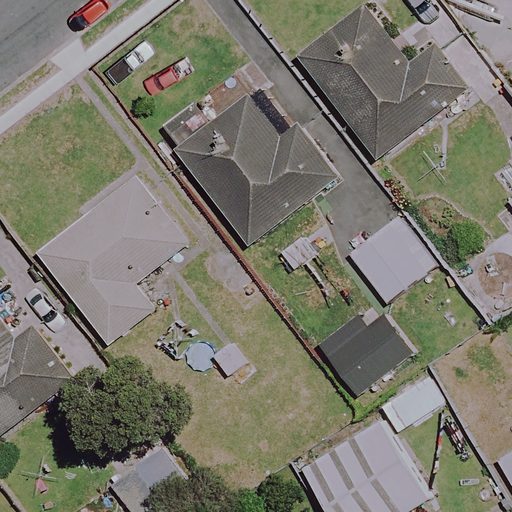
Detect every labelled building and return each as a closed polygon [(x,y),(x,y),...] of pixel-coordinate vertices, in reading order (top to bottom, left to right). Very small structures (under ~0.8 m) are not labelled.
[(414,69),(370,11),(307,58),(383,160),(473,93),(440,50),(414,69)] [(323,120),(289,74),(185,150),(255,246),(346,180),(309,130),(323,120)] [(193,245),(143,180),(46,255),(116,345),(161,310),(142,285),(193,245)] [(441,269),(405,219),(356,254),(393,304),(441,269)] [(19,338),(0,313),(0,442),(79,382),(36,325),(19,338)] [(433,511),(432,511),(439,506),(387,421),(311,468),(337,511),(433,511)] [(197,511),(204,507),(164,449),(117,482),(137,511),(197,511)]
